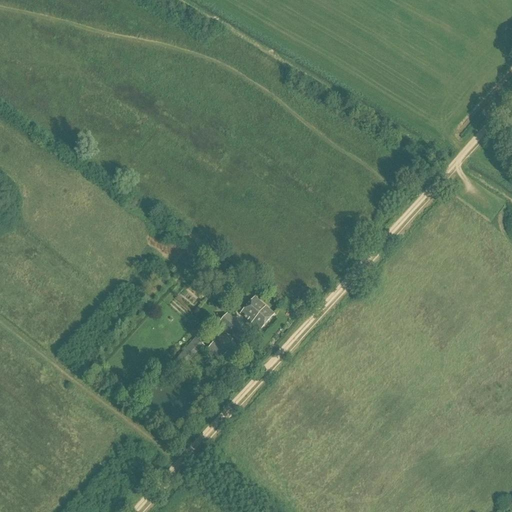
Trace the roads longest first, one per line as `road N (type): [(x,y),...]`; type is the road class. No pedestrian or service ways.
road 1 (unclassified): [(134,511),(511,101)]
road 2 (track): [(180,461),(0,322)]
